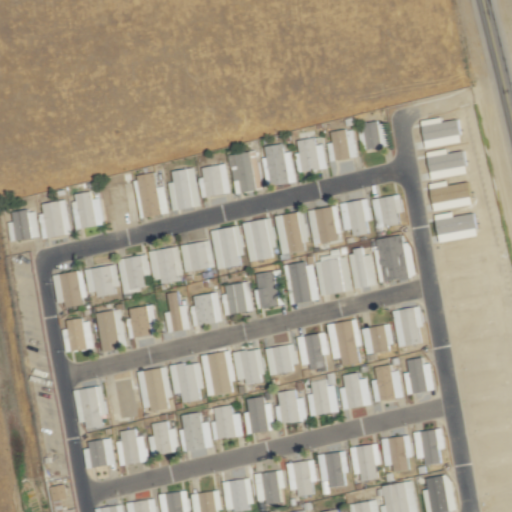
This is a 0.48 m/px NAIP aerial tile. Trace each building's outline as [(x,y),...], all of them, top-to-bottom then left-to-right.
[(338,159),(359,155),(355,131),(334,135),(338,159)] [(375,137),(374,131),(364,133),(368,149),(383,146),(381,136),(375,137)] [(326,143),(318,144),(317,137),(299,140),(300,152),(296,153),(299,171),(329,167),(326,143)] [(270,186),(298,182),(294,151),(286,152),(285,143),(264,146),(270,186)] [(265,188),(258,149),(231,155),(238,193),(265,188)] [(199,177),(204,198),(233,192),(227,162),(203,168),(205,176),(199,177)] [(170,182),(173,209),(202,206),(198,167),(172,170),(173,182),(170,182)] [(158,189),(154,171),(139,174),(142,189),(150,187),(151,191),(158,189)] [(101,197),(94,198),(92,191),(72,195),(78,229),(106,223),(101,197)] [(376,226),(402,224),(401,212),(404,212),(403,195),(374,197),(376,226)] [(74,233),(66,199),(42,204),(44,213),(39,214),(46,240),(74,233)] [(343,201),(344,233),(368,232),(368,220),(371,220),(371,200),(343,201)] [(316,242),(343,237),(338,206),(310,210),(316,242)] [(38,209),(15,212),(16,221),(11,222),(13,240),(41,237),(38,209)] [(306,250),(305,242),(310,241),(306,211),(277,215),(282,253),(306,250)] [(273,247),(277,246),(274,218),(246,221),(250,260),(274,258),(273,247)] [(213,229),(218,267),(241,265),(240,255),(245,254),(241,226),(213,229)] [(375,239),(382,281),(413,276),(411,267),(416,266),(412,241),(406,243),(404,234),(375,239)] [(184,243),(186,270),(215,268),(213,241),(184,243)] [(151,250),(154,281),(185,278),(181,246),(151,250)] [(377,284),(372,253),(364,255),(363,246),(349,249),(355,287),(377,284)] [(120,257),(123,289),(148,287),(147,276),(151,275),(149,255),(120,257)] [(317,259),(320,294),(351,291),(348,256),(317,259)] [(320,299),(315,261),(289,264),(294,303),(320,299)] [(120,291),(116,264),(86,268),(90,295),(120,291)] [(288,302),(281,268),(256,274),(262,308),(288,302)] [(59,302),(66,300),(67,307),(86,304),(80,270),(54,274),(59,302)] [(229,298),(247,296),(246,282),(227,285),(229,298)] [(190,328),(187,304),(180,305),(178,291),(168,293),(173,331),(190,328)] [(189,306),(194,327),(223,319),(216,291),(193,297),(195,305),(189,306)] [(135,334),(151,333),(149,320),(155,319),(154,305),(132,307),(135,334)] [(419,326),(425,325),(422,306),(393,310),(399,346),(422,342),(419,326)] [(110,323),(118,321),(116,310),(99,313),(102,327),(107,326),(106,316),(109,316),(110,323)] [(66,352),(95,349),(91,318),(68,320),(69,328),(64,329),(66,352)] [(328,323),(333,358),(343,357),(343,364),(361,362),(359,346),(362,345),(358,319),(328,323)] [(364,340),(374,340),(374,351),(388,350),(387,325),(363,327),(364,340)] [(311,369),(326,366),(324,355),(329,354),(325,332),(297,336),(302,365),(310,363),(311,369)] [(265,348),(270,375),(297,370),(292,342),(265,348)] [(237,379),(248,378),(248,383),(264,381),(261,349),(235,351),(237,379)] [(203,355),(209,395),(234,391),(232,381),(237,380),(232,350),(203,355)] [(432,362),(423,363),(423,357),(408,359),(409,371),(404,372),(406,393),(435,390),(432,362)] [(171,366),(176,393),(182,392),(184,402),(202,399),(200,388),(205,387),(201,361),(171,366)] [(403,398),(400,370),(391,370),(391,364),(376,366),(377,379),(372,380),(374,400),(403,398)] [(170,407),(169,397),(173,397),(168,366),(139,371),(146,411),(170,407)] [(343,408),(371,405),(368,377),(360,378),(359,372),(340,374),(343,408)] [(336,384),(327,385),(327,379),(312,380),(313,394),(308,394),(309,414),(338,412),(336,384)] [(109,414),(104,385),(76,390),(81,422),(86,421),(88,428),(105,425),(104,415),(109,414)] [(307,420),(304,397),(297,397),(296,389),(280,391),(281,405),(274,406),(276,423),(307,420)] [(275,430),(272,402),(265,403),(264,396),(247,398),(249,411),(244,412),(246,433),(275,430)] [(212,421),(215,439),(244,434),(240,412),(234,413),(232,404),(214,407),(216,420),(212,421)] [(183,414),(185,429),(182,430),(184,451),(214,447),(210,421),(202,422),(201,411),(183,414)] [(177,427),(170,428),(169,420),(153,423),(155,435),(149,436),(153,455),(181,451),(177,427)] [(150,460),(144,435),(139,437),(136,427),(121,431),(123,439),(116,441),(123,467),(150,460)] [(415,432),(419,457),(427,456),(428,462),(443,460),(441,449),(446,448),(443,428),(415,432)] [(410,469),(409,457),(414,456),(412,435),(383,438),(387,464),(395,463),(396,470),(410,469)] [(88,469),(117,463),(112,437),(90,441),(92,447),(84,449),(88,469)] [(353,446),(355,478),(378,477),(378,464),(381,464),(380,445),(353,446)] [(320,455),(326,487),(347,483),(345,473),(351,472),(347,450),(320,455)] [(291,462),(294,496),(315,494),(314,482),(318,481),(317,460),(291,462)] [(259,502),(282,501),(282,488),(286,488),(285,470),(257,472),(259,502)] [(435,503),(451,499),(445,477),(429,482),(435,503)] [(251,478),(225,481),(228,511),(255,508),(251,478)] [(53,486),(57,511),(75,511),(67,511),(65,500),(70,499),(68,484),(53,486)] [(195,511),(222,511),(220,491),(194,493),(195,511)] [(353,511),(379,511),(379,501),(353,501),(353,511)]
